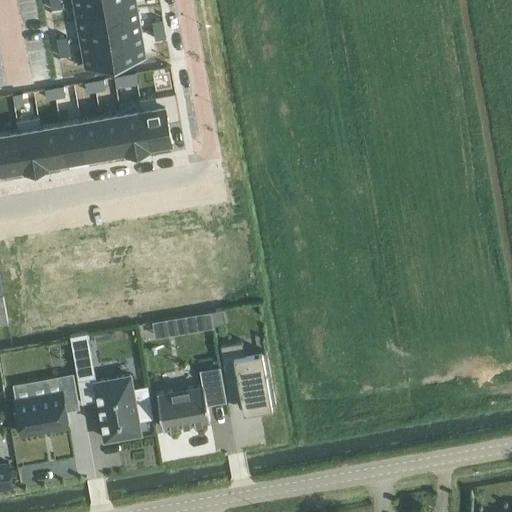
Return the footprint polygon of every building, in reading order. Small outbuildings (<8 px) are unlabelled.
[(107,12),(104,0),(73,0),(77,18),(107,12)] [(137,7),(136,0),(104,0),(107,12),(137,7)] [(142,30),(137,7),(107,12),(111,36),(142,30)] [(111,36),(107,12),(77,18),(81,41),(111,36)] [(154,28),(164,27),(162,17),(152,19),(154,28)] [(156,38),(165,36),(164,27),(154,28),(156,38)] [(146,55),(142,30),(111,36),(115,60),(146,55)] [(56,36),(58,45),(68,44),(66,34),(56,36)] [(115,60),(111,36),(81,41),(85,66),(115,60)] [(68,44),(58,45),(60,55),(69,53),(68,44)] [(138,80),(136,71),(115,75),(116,85),(138,80)] [(104,77),(94,78),(96,88),(105,87),(104,77)] [(96,88),(94,78),(85,80),(87,90),(96,88)] [(56,95),(65,94),(63,84),(54,86),(56,95)] [(54,86),(44,87),(46,97),(56,95),(54,86)] [(175,90),(139,97),(141,106),(142,106),(148,144),(149,144),(172,140),(168,119),(180,117),(175,90)] [(24,101),(22,91),(12,93),(14,103),(24,101)] [(141,106),(120,110),(127,148),(126,148),(126,149),(149,145),(149,144),(148,144),(142,106),(141,106)] [(120,110),(100,113),(107,151),(126,148),(127,148),(120,110)] [(100,113),(80,117),(87,155),(107,151),(100,113)] [(39,115),(16,119),(18,128),(19,128),(25,166),(24,166),(25,167),(48,163),(48,162),(47,162),(40,124),(41,124),(39,115)] [(80,117),(60,121),(67,158),(87,155),(80,117)] [(41,124),(40,124),(47,162),(48,162),(51,161),(67,158),(60,121),(41,124)] [(0,131),(0,158),(2,170),(24,166),(25,166),(19,128),(18,128),(0,131)] [(211,309),(194,312),(197,328),(213,325),(211,309)] [(152,367),(170,366),(167,317),(150,318),(152,367)] [(88,331),(70,334),(73,351),(79,350),(91,347),(88,331)] [(242,340),(221,343),(221,344),(225,370),(230,395),(232,395),(232,394),(231,393),(240,391),(243,390),(249,389),(251,400),(252,406),(276,401),(267,350),(260,351),(245,353),(244,347),(242,340)] [(202,384),(157,392),(163,421),(164,427),(168,426),(210,419),(207,403),(226,400),(220,364),(200,368),(202,384)] [(16,398),(15,398),(22,433),(69,424),(66,410),(63,390),(75,387),(73,373),(60,375),(61,383),(62,389),(58,390),(16,398)] [(130,373),(95,380),(99,401),(105,437),(140,431),(141,431),(140,431),(138,417),(146,416),(153,414),(149,393),(148,385),(136,387),(133,388),(132,381),(130,373)] [(9,462),(0,463),(0,485),(13,483),(9,462)]
